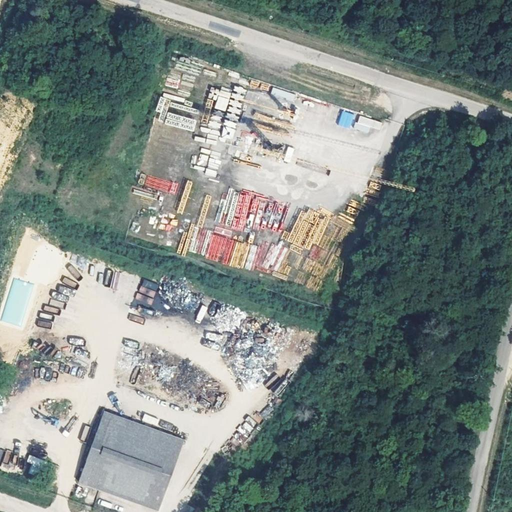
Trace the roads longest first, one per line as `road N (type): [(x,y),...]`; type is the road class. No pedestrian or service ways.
road 1 (unclassified): [(144,0),(511,119)]
road 2 (unclassified): [(511,315),(470,511)]
